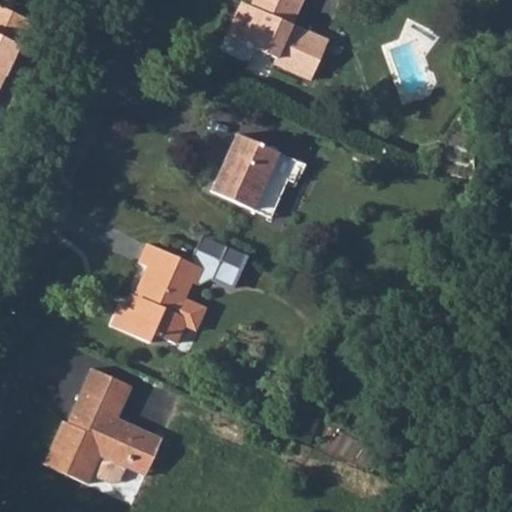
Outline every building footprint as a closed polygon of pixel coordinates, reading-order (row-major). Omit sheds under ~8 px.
[(239,14),(228,37),(254,49),(278,59),(275,65),(312,81),(329,42),(293,26),(304,0),(255,0),(247,17),(239,14)] [(0,11),(0,42),(17,50),(18,49),(29,25),(0,11)] [(254,49),(228,37),(223,50),(250,61),(254,49)] [(0,87),(13,60),(17,50),(0,42),(0,87)] [(211,193),(253,211),(269,175),(288,182),(292,184),(302,163),(237,134),(211,193)] [(269,175),(253,211),(271,220),(288,182),(269,175)] [(155,335),(176,344),(187,319),(187,318),(177,314),(191,283),(195,285),(202,269),(148,245),(139,266),(147,269),(134,301),(139,303),(135,312),(122,305),(112,327),(151,345),(155,335)] [(100,457),(145,476),(161,440),(116,419),(131,386),(93,368),(75,407),(83,410),(76,427),(63,421),(43,466),(87,485),(100,457)]
